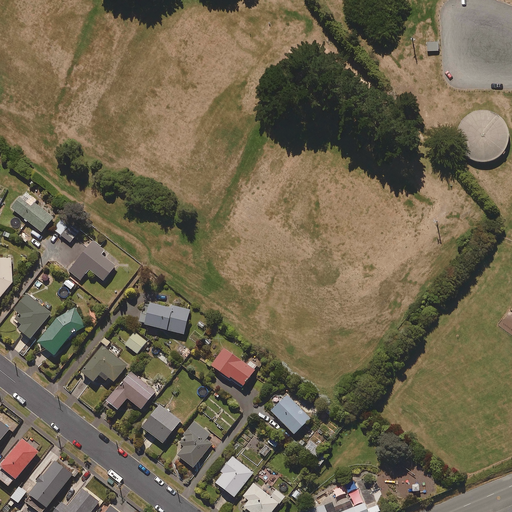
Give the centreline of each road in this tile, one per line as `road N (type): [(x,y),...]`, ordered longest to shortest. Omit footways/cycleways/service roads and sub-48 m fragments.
road 1 (tertiary): [(0,369),(181,511)]
road 2 (unclassified): [(511,75),(465,72),(456,50),(463,15),(477,8),(511,29)]
